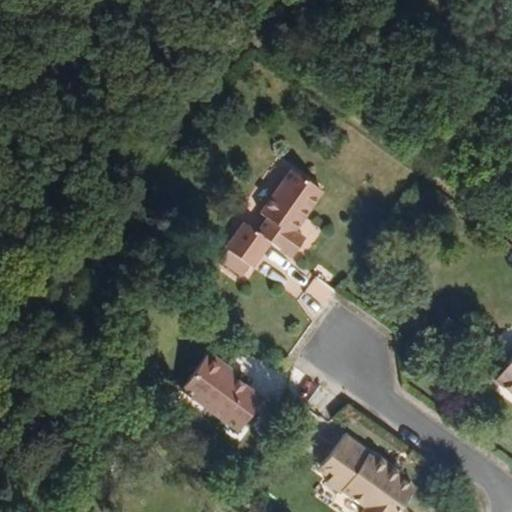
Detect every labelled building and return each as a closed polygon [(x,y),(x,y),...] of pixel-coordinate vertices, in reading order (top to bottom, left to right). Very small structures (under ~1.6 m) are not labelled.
[(301,230),(291,224),(320,184),(288,162),(255,208),(260,211),(253,222),(240,214),(221,242),(227,246),(221,256),(239,269),(245,259),(249,261),(266,236),(288,250),(301,230)] [(318,277),(303,297),(322,310),(336,291),(318,277)] [(237,425),(261,391),(232,373),(221,367),(225,360),(205,346),(178,384),(237,425)] [(511,391),(511,353),(507,361),(500,357),(487,377),(510,394),(511,391)] [(221,367),(232,373),(236,367),(225,360),(221,367)] [(280,431),(286,434),(292,425),(287,422),(280,431)] [(365,511),(391,511),(412,483),(339,429),(313,464),(363,500),(358,508),(365,511)]
